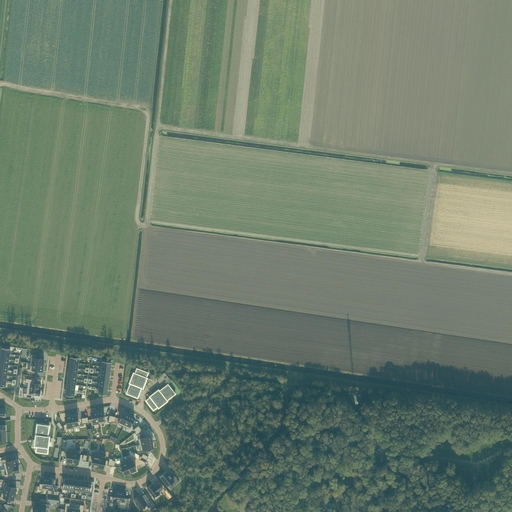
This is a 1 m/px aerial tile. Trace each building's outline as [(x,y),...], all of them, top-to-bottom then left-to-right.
[(30,353),(30,358),(34,358),(33,363),(44,365),(44,362),(44,359),(38,358),(38,355),(30,353)] [(28,368),(28,372),(36,373),(36,370),(43,371),(43,368),(44,368),(44,365),(33,363),(32,369),(28,368)] [(146,377),(148,372),(137,368),(135,373),(133,372),(129,383),(130,383),(126,393),(138,398),(141,388),(143,388),(147,378),(146,377)] [(25,378),(25,382),(28,383),(27,388),(40,390),(41,384),(35,383),(35,380),(25,378)] [(175,393),(168,384),(159,390),(158,389),(149,396),(150,397),(146,400),(153,410),(157,407),(158,408),(167,401),(167,400),(175,393)] [(24,392),(23,397),(33,398),(33,394),(39,395),(40,390),(27,388),(26,393),(24,392)] [(102,410),(96,411),(99,424),(105,423),(102,410)] [(96,411),(91,412),(93,425),(99,424),(96,411)] [(124,412),(118,423),(123,426),(129,414),(124,412)] [(77,414),(71,415),(73,428),(79,427),(77,414)] [(129,414),(123,426),(129,429),(134,417),(129,414)] [(71,415),(65,416),(67,429),(73,428),(71,415)] [(47,453),(50,436),(48,436),(49,425),(37,423),(35,440),(37,440),(36,451),(47,453)] [(142,431),(138,434),(139,439),(138,439),(139,444),(152,441),(151,436),(143,437),(142,431)] [(152,441),(139,444),(141,450),(153,447),(152,441)] [(69,448),(66,461),(72,462),(75,449),(74,449),(69,448)] [(75,449),(72,462),(78,463),(80,450),(75,449)] [(94,453),(92,466),(98,467),(100,454),(94,453)] [(100,454),(98,467),(104,469),(106,455),(100,454)] [(8,458),(1,460),(2,463),(3,463),(5,468),(18,465),(16,459),(9,461),(8,458)] [(131,458),(125,460),(131,472),(136,470),(131,458)] [(125,460),(120,462),(125,474),(131,472),(125,460)] [(18,465),(5,468),(6,474),(5,474),(6,478),(13,476),(12,473),(19,471),(18,465)] [(166,471),(160,476),(168,485),(174,480),(176,484),(179,481),(175,476),(172,478),(166,471)] [(40,483),(39,489),(42,490),(42,489),(48,490),(50,477),(44,476),(43,484),(40,483)] [(50,477),(48,490),(54,491),(57,492),(58,486),(55,485),(56,478),(50,477)] [(3,485),(2,491),(15,494),(16,488),(9,486),(10,483),(4,482),(3,485)] [(154,486),(152,484),(147,488),(154,497),(159,492),(158,491),(163,488),(158,483),(154,486)] [(110,496),(109,505),(113,506),(113,503),(118,504),(120,491),(115,490),(114,496),(110,496)] [(0,496),(0,497),(0,499),(5,501),(6,498),(13,499),(15,494),(2,491),(1,496),(0,496)] [(120,491),(118,504),(123,505),(123,507),(127,508),(129,498),(125,498),(126,492),(120,491)] [(140,495),(133,499),(135,502),(134,503),(136,506),(137,506),(139,509),(145,505),(147,508),(152,506),(144,494),(141,496),(140,495)] [(65,502),(64,511),(73,511),(74,506),(69,506),(70,503),(65,502)]
